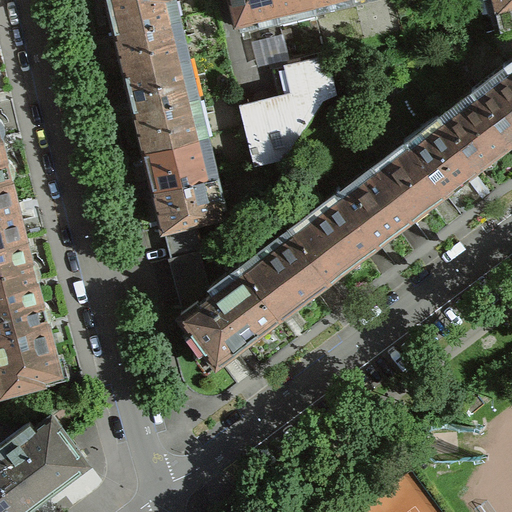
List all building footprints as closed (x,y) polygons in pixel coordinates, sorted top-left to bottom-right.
[(108,0),(116,32),(173,18),(168,0),(108,0)] [(230,0),(236,22),(275,12),(272,0),(230,0)] [(272,0),(275,12),(314,3),(313,0),(272,0)] [(511,24),(511,0),(485,0),(488,12),(490,11),(495,29),(511,24)] [(126,70),(182,57),(173,18),(116,32),(118,40),(126,70)] [(327,55),(274,68),(280,94),(240,104),(255,163),(283,156),(322,97),(336,91),(327,55)] [(191,96),(182,57),(126,70),(128,80),(135,109),(191,96)] [(511,72),(497,82),(495,79),(476,94),(478,98),(510,140),(511,138),(511,72)] [(201,135),(191,96),(135,109),(137,118),(144,148),(201,135)] [(497,150),(510,140),(478,98),(464,108),(461,105),(442,119),(477,165),(483,161),(485,162),(486,162),(489,162),(491,161),(492,160),(493,158),(494,157),(494,155),(494,154),(494,152),(497,150)] [(442,119),(409,144),(444,190),(451,185),(453,185),(454,185),(455,185),(457,184),(458,183),(458,181),(459,179),(462,177),(477,165),(442,119)] [(0,179),(11,177),(10,176),(12,173),(13,171),(13,168),(13,165),(12,163),(11,161),(10,160),(7,158),(6,157),(4,149),(1,136),(0,135),(0,179)] [(154,187),(210,174),(201,135),(144,148),(147,157),(154,187)] [(384,162),(376,169),(411,215),(421,207),(444,190),(409,144),(395,154),(394,153),(383,161),(384,162)] [(362,180),(361,178),(350,186),(351,187),(343,194),(378,240),(390,231),(411,215),(376,169),(362,180)] [(195,218),(195,219),(220,213),(210,174),(154,187),(156,197),(163,226),(164,225),(195,218)] [(0,244),(26,238),(17,204),(11,177),(0,179),(0,244)] [(343,194),(342,193),(293,229),(328,277),(343,266),(346,264),(359,263),(363,250),(378,240),(343,194)] [(195,218),(164,225),(165,230),(167,241),(199,234),(195,219),(195,218)] [(328,277),(293,229),(244,266),(279,314),(293,303),(297,301),(310,300),(314,287),(328,277)] [(200,249),(202,248),(199,234),(167,241),(169,246),(171,256),(200,249)] [(0,288),(37,279),(36,277),(38,274),(39,271),(39,268),(38,265),(37,263),(35,261),(31,259),(29,251),(26,238),(0,244),(0,288)] [(200,249),(171,256),(170,257),(174,272),(184,308),(181,310),(183,312),(180,314),(192,329),(185,333),(199,351),(205,347),(216,361),(236,346),(247,338),(253,339),(262,333),(263,326),(279,314),(244,266),(218,285),(214,280),(209,283),(213,289),(210,291),(200,249)] [(40,292),(37,279),(0,288),(0,332),(47,320),(47,318),(48,317),(49,314),(50,313),(50,309),(49,307),(48,305),(47,303),(45,302),(42,300),(40,292)] [(51,333),(47,320),(0,332),(0,389),(0,391),(44,379),(42,374),(60,369),(51,333)] [(0,450),(0,480),(21,508),(86,459),(68,435),(51,413),(0,450)] [(14,511),(21,508),(0,480),(0,511),(14,511)]
